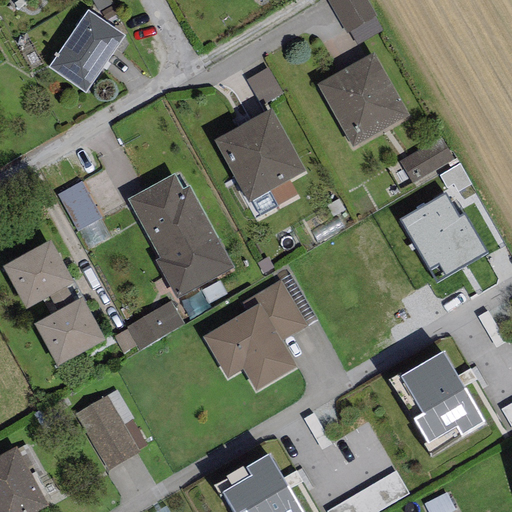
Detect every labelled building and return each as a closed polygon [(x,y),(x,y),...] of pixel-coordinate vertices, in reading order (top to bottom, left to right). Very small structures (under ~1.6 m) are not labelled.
[(113,4),(110,0),(91,0),(98,12),(113,4)] [(365,0),(326,0),(346,33),(349,31),(375,17),(365,0)] [(48,67),(85,92),(124,36),(87,11),(48,67)] [(384,32),(375,17),(349,31),(358,46),(384,32)] [(408,115),(372,52),(317,85),(352,147),(408,115)] [(282,93),(267,68),(246,80),(261,106),(282,93)] [(272,109),(214,141),(248,203),(270,191),(289,180),(306,171),(272,109)] [(454,159),(441,137),(399,162),(412,184),(454,159)] [(459,164),(440,175),(447,188),(453,184),(458,192),(471,184),(459,164)] [(174,173),(127,200),(159,257),(155,260),(176,298),(234,266),(189,186),(183,189),(174,173)] [(297,195),(289,180),(270,191),(278,206),(297,195)] [(101,218),(81,182),(58,195),(77,231),(101,218)] [(445,193),(399,220),(437,283),(488,253),(464,213),(459,217),(445,193)] [(50,241),(2,267),(26,309),(49,296),(65,286),(73,282),(50,241)] [(268,258),(257,264),(265,278),(276,272),(268,258)] [(290,275),(281,280),(308,326),(317,321),(290,275)] [(247,311),(202,337),(227,379),(243,370),(256,392),(297,368),(281,342),(308,326),(281,280),(242,303),(247,311)] [(58,311),(74,302),(65,286),(49,296),(58,311)] [(58,311),(34,324),(56,366),(105,339),(82,298),(74,302),(58,311)] [(184,325),(171,302),(126,327),(140,350),(184,325)] [(135,346),(126,330),(113,338),(122,354),(135,346)] [(443,352),(400,376),(422,415),(413,420),(426,443),(457,426),(462,434),(484,422),(443,352)] [(117,391),(107,396),(124,424),(132,420),(133,419),(117,391)] [(107,396),(75,415),(108,471),(140,452),(139,450),(124,424),(107,396)] [(511,403),(501,410),(511,429),(511,403)] [(147,445),(132,420),(124,424),(139,450),(147,445)] [(35,511),(48,505),(16,447),(0,456),(0,511),(35,511)] [(302,511),(268,455),(247,468),(251,475),(222,492),(234,511),(243,511),(246,511),(302,511)] [(378,511),(408,495),(395,472),(326,511),(378,511)] [(446,493),(424,504),(427,511),(451,511),(455,510),(446,493)]
